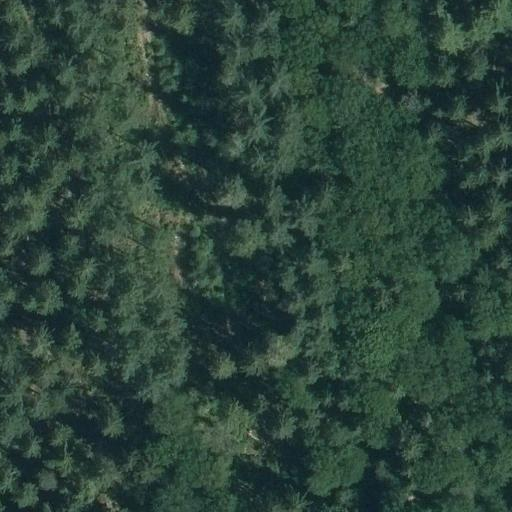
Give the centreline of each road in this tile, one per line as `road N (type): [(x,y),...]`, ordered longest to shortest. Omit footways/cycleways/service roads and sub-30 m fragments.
road 1 (track): [(438,313),(374,0)]
road 2 (track): [(511,293),(438,313),(480,511)]
